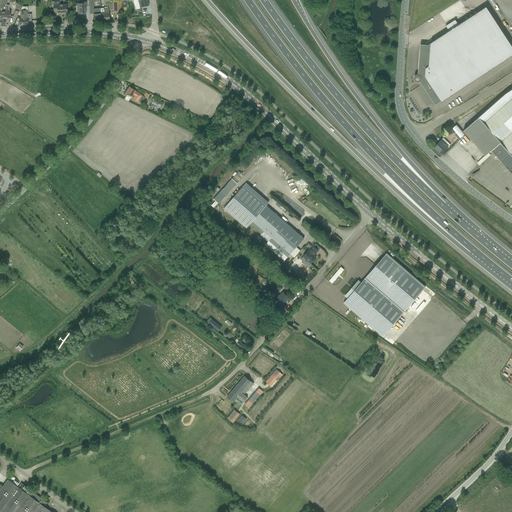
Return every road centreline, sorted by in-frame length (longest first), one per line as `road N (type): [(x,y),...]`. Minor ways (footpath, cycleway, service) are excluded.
road 1 (motorway): [(207,0),(381,177),(472,250)]
road 2 (motorway): [(247,0),(351,132),(472,250)]
road 3 (tertiary): [(371,214),(240,90),(144,41)]
road 4 (motorway): [(443,206),(355,116),(263,0)]
road 5 (motorway): [(443,206),(335,68),(293,0)]
road 6 (unclassified): [(201,397),(235,371),(371,214)]
road 7 (unclassified): [(0,215),(85,128),(144,41)]
road 8 (track): [(25,475),(201,397)]
road 9 (tertiary): [(511,328),(371,214)]
road 10 (tertiary): [(144,41),(87,32),(0,35)]
road 11 (unclassified): [(419,136),(400,88),(406,0)]
road 12 (unclassified): [(511,220),(419,136)]
